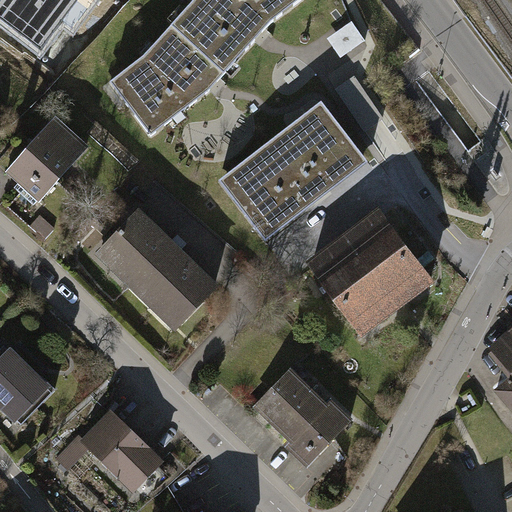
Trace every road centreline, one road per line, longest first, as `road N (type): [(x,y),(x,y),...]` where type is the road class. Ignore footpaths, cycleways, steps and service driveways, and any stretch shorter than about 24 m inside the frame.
road 1 (residential): [(0,245),(281,511)]
road 2 (residential): [(366,511),(511,261)]
road 3 (residential): [(511,107),(424,0)]
